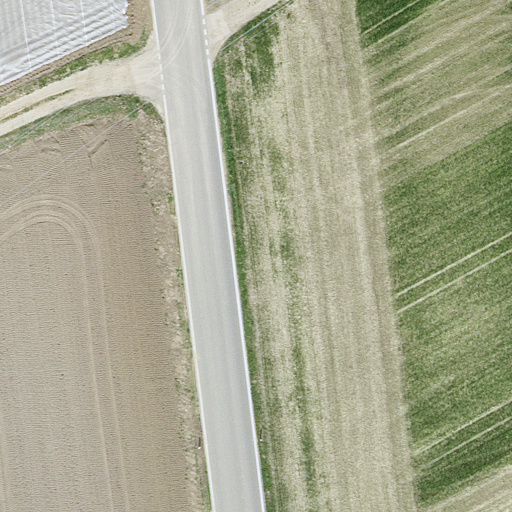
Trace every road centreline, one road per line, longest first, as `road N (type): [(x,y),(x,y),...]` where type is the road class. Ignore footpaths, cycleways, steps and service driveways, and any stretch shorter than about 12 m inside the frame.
road 1 (tertiary): [(177,0),(238,511)]
road 2 (track): [(0,124),(253,0)]
